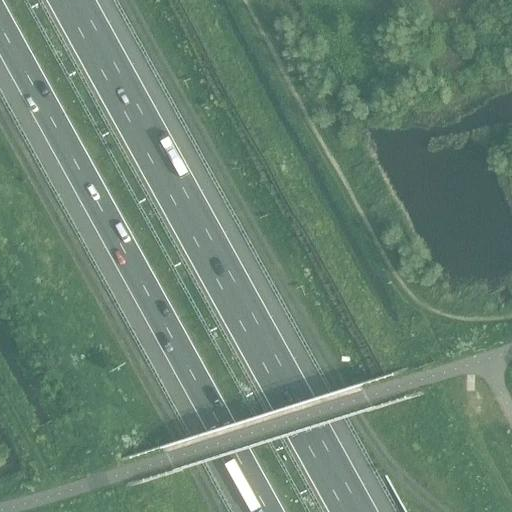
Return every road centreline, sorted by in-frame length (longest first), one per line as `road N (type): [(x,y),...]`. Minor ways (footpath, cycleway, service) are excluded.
road 1 (motorway): [(351,511),(72,0)]
road 2 (motorway): [(0,24),(266,511)]
road 3 (unknown): [(248,0),(412,291),(430,307)]
road 4 (track): [(438,511),(375,446),(322,356)]
road 5 (track): [(128,341),(214,511)]
road 6 (unknown): [(508,511),(472,423),(466,366)]
road 7 (track): [(0,374),(63,492)]
